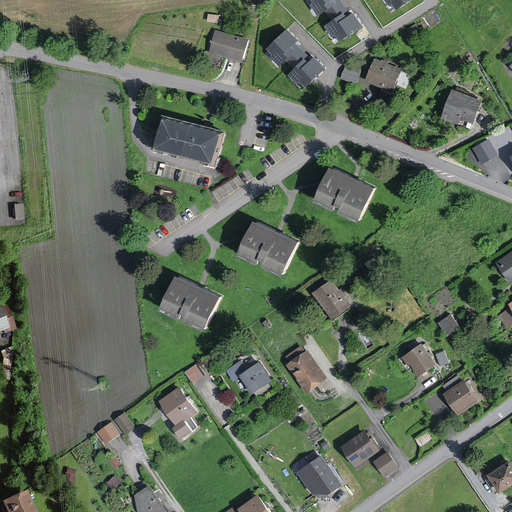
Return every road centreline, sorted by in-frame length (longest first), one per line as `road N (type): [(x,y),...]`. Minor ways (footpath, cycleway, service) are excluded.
road 1 (residential): [(0,45),(229,91),(342,127)]
road 2 (residential): [(164,250),(342,127)]
road 3 (residential): [(342,127),(511,195)]
road 4 (tertiary): [(364,511),(511,405)]
